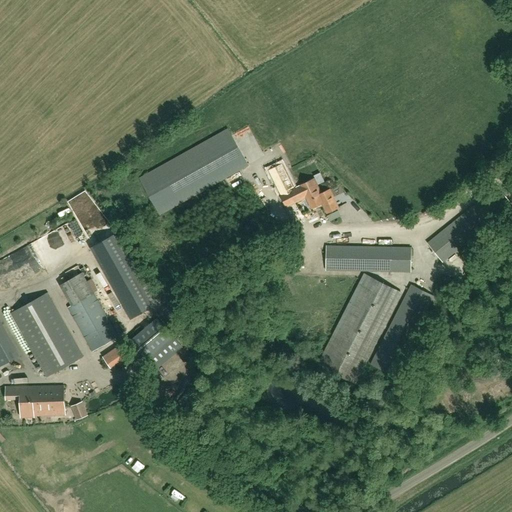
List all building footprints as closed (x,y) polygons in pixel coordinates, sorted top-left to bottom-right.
[(246,89),(229,97),(253,147),(270,139),(246,89)] [(228,129),(140,179),(160,215),(248,165),(228,129)] [(250,142),(244,144),(249,154),(255,152),(250,142)] [(301,186),(294,189),(282,164),(269,170),(286,207),(307,197),(312,208),(323,203),(327,213),(338,208),(330,190),(321,194),(314,179),(301,186)] [(511,204),(498,187),(427,243),(442,262),(511,206),(511,204)] [(67,222),(41,232),(44,238),(37,241),(39,248),(47,244),(48,247),(72,238),(67,227),(69,226),(67,222)] [(282,243),(292,265),(303,260),(293,238),(282,243)] [(13,262),(33,263),(34,241),(28,241),(14,240),(13,262)] [(326,270),(411,272),(411,247),(326,246),(326,270)] [(57,271),(59,277),(76,271),(74,265),(57,271)] [(72,306),(69,308),(93,351),(118,337),(82,273),(61,285),(72,306)] [(401,293),(364,274),(319,364),(355,383),(401,293)] [(411,285),(371,364),(393,376),(434,296),(411,285)] [(47,293),(12,313),(47,377),(83,357),(47,293)] [(152,372),(182,345),(157,316),(127,342),(152,372)] [(124,344),(103,358),(110,367),(130,353),(124,344)] [(34,417),(34,416),(65,414),(64,386),(6,387),(6,400),(20,399),(21,417),(34,417)] [(83,402),(71,407),(77,420),(88,416),(83,402)] [(30,465),(32,470),(45,467),(43,461),(30,465)]
